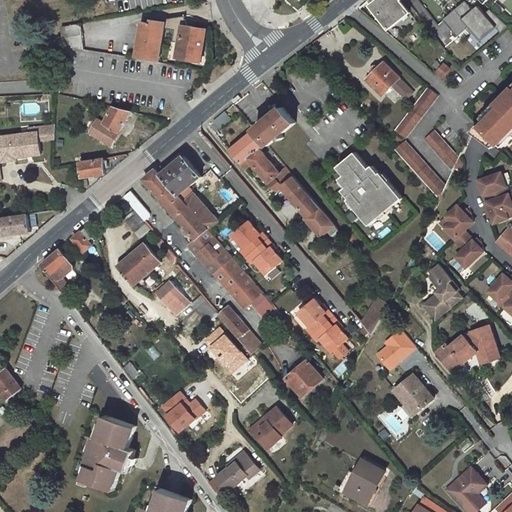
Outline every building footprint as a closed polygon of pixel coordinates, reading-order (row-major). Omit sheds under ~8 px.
[(390,29),(411,13),(400,1),(401,0),(370,0),(369,1),(390,29)] [(457,37),(466,30),(469,27),(474,32),(481,40),(496,28),(500,33),(508,27),(489,10),(485,14),(478,6),(473,11),(465,2),(443,20),(457,37)] [(153,25),(143,24),(138,58),(160,62),(165,31),(176,32),(174,43),(181,44),(179,59),(202,62),(207,29),(188,26),(187,16),(167,19),(166,23),(154,22),(153,25)] [(392,30),(395,35),(417,21),(414,16),(392,30)] [(82,22),(63,25),(66,44),(85,48),(82,22)] [(470,35),(474,32),(469,27),(466,30),(470,35)] [(387,58),(367,77),(390,100),(398,92),(406,101),(417,90),(387,58)] [(445,76),(453,67),(446,62),(439,71),(445,76)] [(407,139),(439,96),(429,89),(397,131),(407,139)] [(511,97),(494,118),(496,119),(491,124),(486,119),(475,131),(501,151),(505,146),(510,150),(511,147),(511,97)] [(105,123),(91,114),(82,128),(112,146),(132,112),(114,107),(105,123)] [(285,108),(257,132),(271,148),(298,124),(285,108)] [(57,125),(45,125),(46,141),(58,140),(57,125)] [(255,131),(231,151),(247,170),(253,165),(278,193),(285,187),(296,178),(279,157),(273,163),(261,149),(266,145),(255,131)] [(462,159),(438,131),(428,139),(455,173),(462,159)] [(42,132),(4,137),(6,154),(23,152),(24,156),(45,153),(42,132)] [(397,150),(441,202),(448,187),(408,140),(397,150)] [(180,150),(158,168),(180,194),(191,186),(203,176),(180,150)] [(101,157),(101,152),(83,154),(84,157),(81,157),(81,161),(101,157)] [(357,154),(339,170),(345,177),(340,182),(347,190),(344,192),(351,200),(349,202),(371,227),(404,199),(382,174),(381,175),(374,167),(371,169),(357,154)] [(105,158),(81,162),(84,177),(107,173),(105,158)] [(146,179),(196,239),(190,245),(216,276),(217,275),(245,308),(252,301),(274,327),(285,318),(209,228),(180,194),(158,168),(146,179)] [(490,200),(503,196),(511,193),(505,173),(481,180),(481,183),(486,201),(487,201),(490,200)] [(307,219),(323,237),(330,231),(334,236),(340,231),(296,178),(285,187),(310,217),(307,219)] [(191,186),(180,194),(209,228),(220,220),(191,186)] [(132,190),(125,196),(138,211),(143,218),(149,212),(132,190)] [(503,196),(490,200),(487,201),(486,201),(494,226),(511,220),(511,192),(511,193),(503,196)] [(226,202),(219,208),(222,212),(229,206),(226,202)] [(444,229),(456,241),(464,234),(474,224),(458,207),(441,223),(445,228),(444,229)] [(138,211),(126,221),(140,238),(151,228),(143,218),(138,211)] [(2,219),(5,236),(32,232),(29,215),(2,219)] [(242,250),(248,256),(268,238),(263,232),(261,234),(250,220),(233,235),(245,248),(242,250)] [(386,227),(377,232),(381,238),(390,232),(386,227)] [(498,244),(511,255),(511,228),(509,232),(498,244)] [(86,252),(93,246),(91,243),(93,242),(91,240),(93,238),(86,230),(75,239),(86,252)] [(456,241),(447,250),(455,259),(457,258),(466,268),(483,253),(464,234),(456,241)] [(268,238),(248,256),(253,263),(256,260),(267,274),(283,260),(272,246),(274,245),(268,238)] [(145,244),(119,266),(135,285),(161,263),(145,244)] [(75,269),(76,266),(62,250),(44,265),(65,292),(72,286),(65,277),(75,269)] [(168,250),(163,254),(173,265),(175,263),(176,259),(168,250)] [(463,300),(449,282),(451,281),(438,265),(430,272),(427,285),(435,296),(431,299),(432,300),(424,307),(435,321),(463,300)] [(488,291),(499,302),(497,304),(504,311),(505,309),(511,300),(511,280),(505,274),(488,291)] [(155,290),(158,293),(172,280),(169,278),(155,290)] [(191,303),(172,280),(158,293),(177,315),(191,303)] [(191,304),(196,309),(206,301),(201,295),(191,304)] [(374,333),(388,309),(391,304),(378,297),(364,322),(367,326),(374,334),(374,333)] [(309,329),(315,335),(335,317),(330,311),(328,312),(322,306),(317,299),(300,313),(312,326),(309,329)] [(196,309),(209,324),(218,316),(206,301),(196,309)] [(235,315),(229,306),(218,315),(252,354),(261,346),(242,323),(243,322),(237,314),(235,315)] [(396,323),(387,313),(378,329),(384,332),(385,333),(396,323)] [(335,317),(315,335),(320,341),(323,339),(334,352),(350,338),(344,331),(339,325),(341,323),(335,317)] [(285,318),(274,327),(278,332),(289,322),(285,318)] [(374,334),(367,326),(363,331),(370,340),(374,334)] [(381,337),(384,332),(378,329),(375,334),(381,337)] [(451,346),(439,356),(453,373),(465,364),(468,366),(482,355),(484,366),(500,361),(490,329),(471,334),(472,336),(466,338),(453,348),(451,346)] [(154,360),(161,354),(153,343),(146,348),(154,360)] [(134,361),(126,364),(132,378),(140,374),(134,361)] [(310,361),(289,378),(305,397),(326,381),(310,361)] [(339,375),(347,369),(342,363),(335,369),(339,375)] [(465,364),(453,373),(462,383),(474,373),(468,366),(465,364)] [(24,388),(7,366),(5,368),(7,370),(0,375),(0,385),(10,398),(24,388)] [(345,373),(340,381),(343,386),(349,376),(345,373)] [(416,373),(396,389),(398,391),(408,402),(417,413),(436,397),(416,373)] [(199,396),(192,401),(184,389),(162,403),(181,431),(210,412),(199,396)] [(417,413),(408,402),(404,406),(408,411),(413,417),(417,413)] [(274,429),(261,439),(273,453),(274,455),(288,443),(282,436),(293,426),(279,408),(266,419),(274,429)] [(137,425),(110,415),(102,436),(99,435),(88,464),(92,465),(87,479),(115,489),(122,468),(130,470),(137,448),(129,445),(137,425)] [(261,439),(274,429),(266,419),(253,430),(261,439)] [(229,492),(249,477),(251,480),(261,472),(246,453),(236,460),(239,464),(232,469),(232,468),(218,478),(229,492)] [(387,471),(365,459),(347,490),(369,502),(387,471)] [(473,467),(448,489),(468,511),(478,511),(488,504),(480,494),(490,485),(473,467)] [(229,492),(218,478),(212,483),(222,497),(229,492)] [(189,511),(194,499),(165,489),(158,511),(154,509),(153,511),(189,511)] [(511,511),(511,492),(491,511),(511,511)] [(451,511),(428,495),(415,511),(451,511)]
